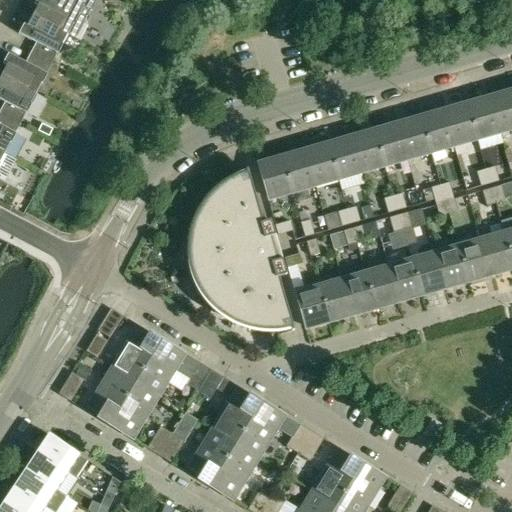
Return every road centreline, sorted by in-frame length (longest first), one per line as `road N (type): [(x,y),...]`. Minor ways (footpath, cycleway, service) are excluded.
road 1 (tertiary): [(91,270),(148,172),(177,145),(231,121),(511,41)]
road 2 (residential): [(475,511),(255,379),(251,366)]
road 3 (residential): [(251,366),(511,294)]
road 4 (residential): [(206,511),(18,397)]
road 5 (residential): [(251,366),(91,270)]
road 6 (tertiary): [(18,397),(91,270)]
